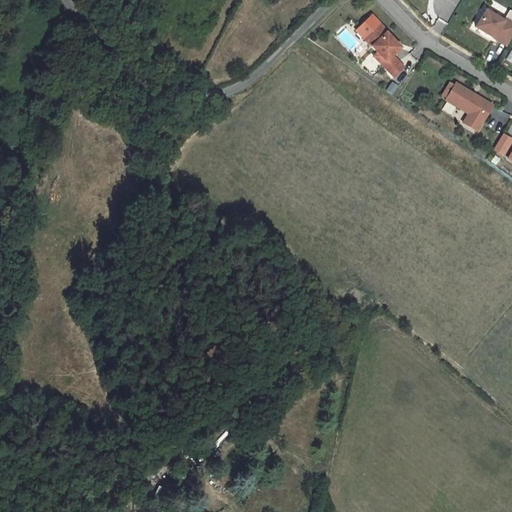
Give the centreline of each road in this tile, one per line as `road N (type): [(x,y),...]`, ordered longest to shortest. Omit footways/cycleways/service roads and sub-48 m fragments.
road 1 (residential): [(332,0),(251,77),(220,95),(179,96),(110,61),(63,0)]
road 2 (residential): [(511,96),(423,44),(383,0)]
